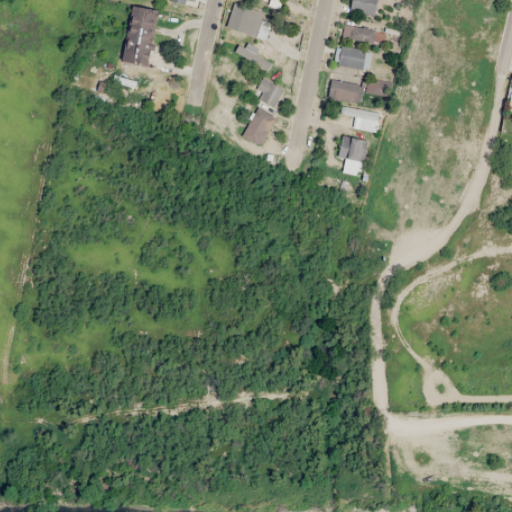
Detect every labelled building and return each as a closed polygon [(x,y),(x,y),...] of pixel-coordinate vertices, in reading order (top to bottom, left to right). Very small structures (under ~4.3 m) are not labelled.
[(375,14),(374,0),(349,0),(349,14),(375,14)] [(130,6),(123,62),(148,65),(155,9),(130,6)] [(271,24),(262,20),(256,35),(264,39),(271,24)] [(346,70),(347,67),(363,72),(368,52),(338,44),(332,66),(346,70)] [(264,69),(268,60),(236,46),(233,55),(264,69)] [(253,97),(272,108),(284,88),(265,77),(253,97)] [(328,97),(356,100),(357,85),(329,82),(328,97)] [(378,110),(337,107),(336,116),(377,119),(378,110)] [(268,113),(253,109),(245,136),(260,140),(268,113)] [(362,162),(367,140),(341,135),(337,157),(362,162)]
